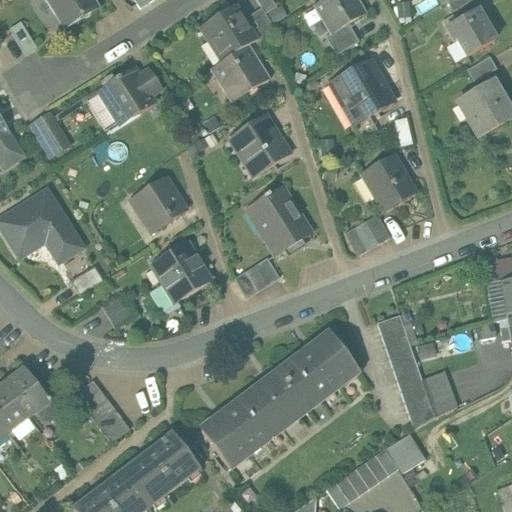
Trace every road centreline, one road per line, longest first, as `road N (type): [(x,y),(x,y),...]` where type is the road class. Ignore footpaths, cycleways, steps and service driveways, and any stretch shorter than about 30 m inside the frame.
road 1 (residential): [(511,223),(177,355),(123,360),(67,347),(0,288)]
road 2 (unknown): [(394,39),(444,250)]
road 3 (residential): [(194,0),(40,94)]
